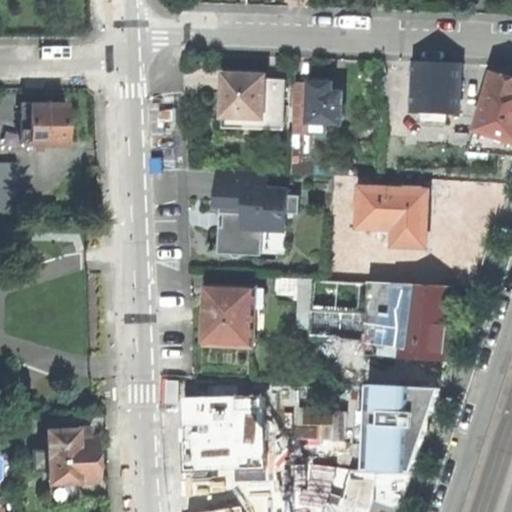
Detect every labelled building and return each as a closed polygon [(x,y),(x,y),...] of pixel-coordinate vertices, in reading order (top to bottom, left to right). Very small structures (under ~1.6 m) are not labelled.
[(461,64),(412,62),(411,84),(410,114),(422,114),(446,115),(459,115),(461,64)] [(468,153),(511,153),(511,65),(497,65),(468,153)] [(242,129),(284,129),(287,86),(266,85),(266,78),(244,77),(225,76),(223,118),(225,118),(243,118),(242,129)] [(327,134),(328,123),(341,123),(343,118),(343,96),(332,96),(332,85),(329,85),(329,79),(321,79),(314,78),(314,84),(310,84),(310,86),(309,122),(311,122),(310,134),(327,134)] [(294,133),(310,134),(311,122),(309,122),(310,86),(296,86),(294,133)] [(22,144),(64,144),(64,124),(64,104),(22,104),(22,144)] [(445,125),(446,115),(422,114),(421,125),(445,125)] [(225,129),(242,129),(243,118),(225,118),(225,129)] [(0,218),(18,219),(18,167),(0,166),(0,218)] [(266,171),(217,169),(216,201),(222,201),(222,213),(224,213),(229,214),(229,227),(224,227),(220,227),(219,253),(262,255),(263,232),(265,187),(266,171)] [(288,188),(265,187),(263,232),(286,233),(287,213),(288,195),(288,188)] [(405,192),(360,189),(358,228),(393,230),(393,246),(424,247),(426,219),(427,197),(422,197),(404,197),(405,192)] [(405,189),(405,192),(404,197),(422,197),(422,189),(405,189)] [(300,195),(288,195),(287,213),(299,213),(300,195)] [(299,329),(312,329),(313,313),(315,281),(276,279),(275,296),(300,296),(299,329)] [(327,299),(360,301),(361,282),(328,281),(327,299)] [(368,315),(366,340),(366,355),(443,358),(448,322),(456,323),(457,316),(457,308),(449,307),(452,286),(371,283),(368,315)] [(256,290),(256,289),(208,286),(206,315),(205,346),(253,349),(255,308),(256,290)] [(264,291),(256,290),(255,308),(264,308),(264,291)] [(342,340),(366,340),(368,315),(313,313),(312,329),(312,336),(342,337),(342,340)] [(365,469),(413,471),(426,433),(418,433),(420,425),(423,418),(431,418),(441,388),(369,385),(368,411),(382,411),(381,432),(367,432),(365,469)] [(368,411),(367,432),(381,432),(382,411),(368,411)] [(426,433),(431,418),(423,418),(420,425),(418,433),(426,433)] [(33,452),(33,471),(46,471),(46,502),(61,502),(77,502),(77,481),(95,481),(94,437),(89,437),(88,429),(47,428),(45,451),(33,452)]
